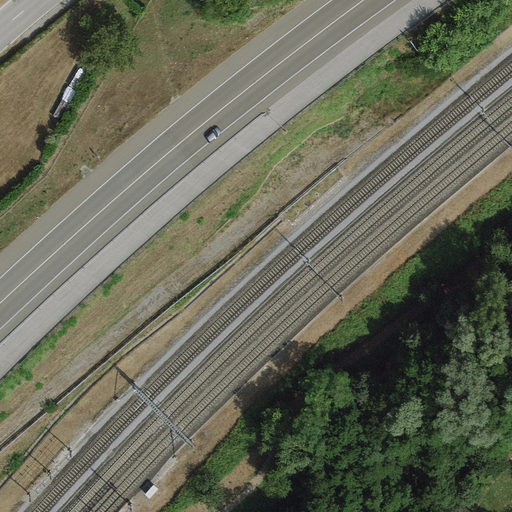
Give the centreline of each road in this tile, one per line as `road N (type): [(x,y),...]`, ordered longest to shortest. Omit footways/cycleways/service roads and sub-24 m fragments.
road 1 (track): [(511,45),(201,306),(3,511)]
road 2 (trunk): [(0,302),(200,125),(363,0)]
